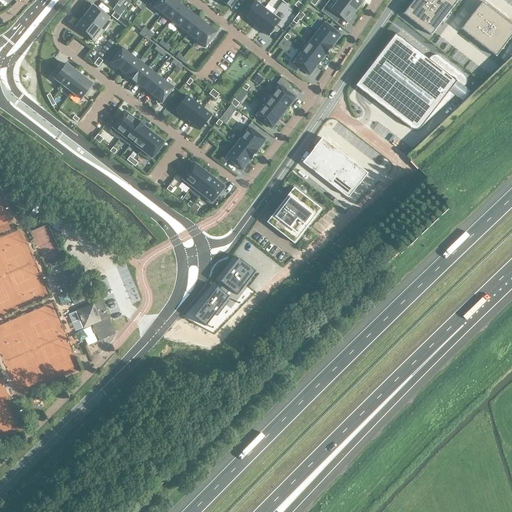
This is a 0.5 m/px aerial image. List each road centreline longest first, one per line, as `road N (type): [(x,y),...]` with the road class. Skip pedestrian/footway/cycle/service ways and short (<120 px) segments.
road 1 (motorway): [(511,198),(191,511)]
road 2 (unclassified): [(330,102),(406,166),(210,343),(161,326)]
road 3 (motorway): [(264,511),(472,305)]
road 4 (residential): [(242,187),(61,46),(58,31),(80,0)]
road 5 (tertiary): [(199,250),(180,218),(20,98),(9,79),(14,57)]
road 6 (motorway): [(288,511),(463,329),(472,305)]
road 7 (tertiary): [(0,99),(161,223),(181,260)]
road 8 (tertiary): [(0,488),(152,336)]
road 9 (unclassified): [(231,242),(330,102)]
road 10 (residential): [(314,94),(193,0)]
road 11 (unclassified): [(330,102),(398,0)]
